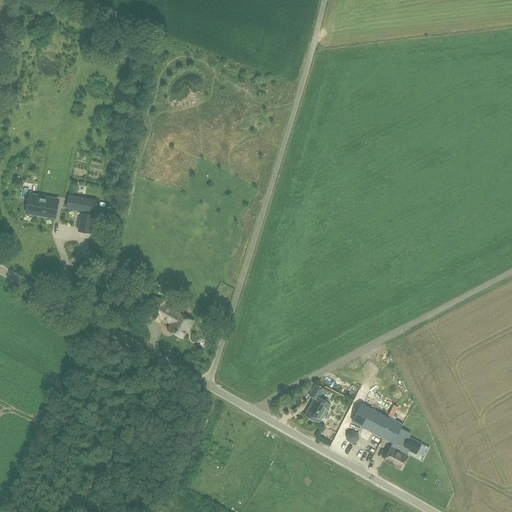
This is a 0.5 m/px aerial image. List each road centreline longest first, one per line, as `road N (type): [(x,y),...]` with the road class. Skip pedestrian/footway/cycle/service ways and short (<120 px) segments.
road 1 (unclassified): [(429,511),(0,270)]
road 2 (unknown): [(511,266),(271,399),(259,415)]
